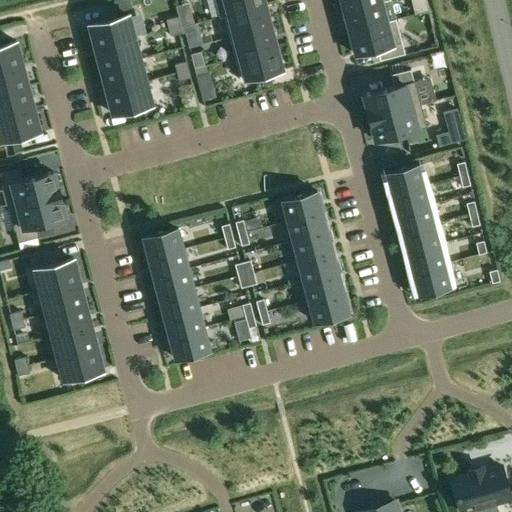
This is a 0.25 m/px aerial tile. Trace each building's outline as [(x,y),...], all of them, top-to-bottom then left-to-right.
[(214,0),(219,17),(265,4),(263,0),(214,0)] [(341,0),(344,10),(382,0),(341,0)] [(382,0),(344,10),(350,31),(387,21),(396,19),(395,18),(386,21),(381,1),(385,0),(382,0)] [(426,1),(412,5),(415,13),(428,10),(426,1)] [(265,4),(219,17),(224,16),(229,36),(271,25),(265,4)] [(128,13),(89,24),(95,47),(134,36),(128,13)] [(178,16),(166,19),(168,27),(180,24),(178,16)] [(387,21),(350,31),(356,54),(377,48),(380,60),(405,53),(396,19),(387,21)] [(180,24),(168,27),(170,35),(182,32),(180,24)] [(271,25),(229,36),(235,57),(276,46),(271,25)] [(134,36),(95,47),(101,69),(140,58),(134,36)] [(16,40),(0,44),(0,69),(22,63),(16,40)] [(276,46),(235,57),(241,80),(282,69),(276,46)] [(140,58),(101,69),(107,91),(146,80),(140,58)] [(186,61),(175,64),(177,72),(188,69),(186,61)] [(22,63),(0,69),(0,92),(28,85),(22,63)] [(206,65),(195,68),(197,75),(208,72),(206,65)] [(188,69),(177,72),(179,80),(190,77),(188,69)] [(394,86),(364,94),(368,109),(367,109),(369,117),(421,103),(414,80),(413,81),(410,69),(391,74),(394,86)] [(146,80),(107,91),(113,113),(152,103),(146,80)] [(28,85),(0,92),(0,116),(34,107),(28,85)] [(212,88),(201,91),(203,98),(214,95),(212,88)] [(421,103),(369,117),(371,125),(372,124),(376,140),(427,126),(421,103)] [(34,107),(0,116),(0,138),(1,141),(40,130),(34,107)] [(462,127),(449,131),(452,143),(465,139),(462,127)] [(21,142),(12,144),(15,152),(23,150),(21,142)] [(464,161),(457,163),(459,175),(467,173),(464,161)] [(420,163),(384,173),(390,193),(425,184),(420,163)] [(20,167),(0,173),(3,184),(2,184),(3,187),(7,203),(8,207),(60,194),(58,186),(57,186),(53,171),(23,179),(20,167)] [(467,173),(459,175),(462,187),(470,185),(467,173)] [(425,184),(390,193),(395,213),(430,204),(425,184)] [(317,191),(282,200),(287,220),(322,211),(317,191)] [(60,194),(8,207),(14,230),(15,230),(18,242),(38,236),(35,225),(50,221),(65,217),(61,202),(62,201),(60,194)] [(474,201),(466,203),(469,214),(477,213),(474,201)] [(430,204),(395,213),(400,233),(436,224),(430,204)] [(322,211),(287,220),(293,240),(328,231),(322,211)] [(477,213),(469,214),(472,226),(480,224),(477,213)] [(243,220),(235,222),(238,233),(246,231),(243,220)] [(229,223),(221,225),(224,237),(232,235),(229,223)] [(436,224),(400,233),(406,254),(441,244),(436,224)] [(178,227),(143,236),(148,257),(183,248),(178,227)] [(246,231),(238,233),(241,245),(249,243),(246,231)] [(328,231),(293,240),(298,261),(333,251),(328,231)] [(232,235),(224,237),(227,249),(235,247),(232,235)] [(484,240),(476,242),(479,254),(486,252),(484,240)] [(441,244),(406,254),(411,274),(446,265),(441,244)] [(183,248),(148,257),(153,277),(188,268),(183,248)] [(333,251),(298,261),(303,281),(338,272),(333,251)] [(73,257),(34,268),(40,290),(79,280),(73,257)] [(9,259),(0,261),(0,269),(11,267),(9,259)] [(250,260),(243,262),(246,274),(253,272),(250,260)] [(243,262),(235,264),(238,276),(246,274),(243,262)] [(446,265),(411,274),(416,294),(452,285),(446,265)] [(188,268),(153,277),(159,297),(194,288),(188,268)] [(497,269),(489,271),(492,283),(500,281),(497,269)] [(253,272),(246,274),(249,285),(256,283),(253,272)] [(338,272),(303,281),(309,301),(344,292),(338,272)] [(246,274),(238,276),(241,287),(249,285),(246,274)] [(79,280),(40,290),(46,312),(85,302),(79,280)] [(194,288),(159,297),(164,317),(199,308),(194,288)] [(344,292),(309,301),(314,321),(349,312),(344,292)] [(264,299),(256,301),(259,312),(267,310),(264,299)] [(85,302),(46,312),(52,335),(91,324),(85,302)] [(250,302),(242,304),(245,316),(253,314),(250,302)] [(199,308),(164,317),(169,338),(204,328),(199,308)] [(267,310),(259,312),(262,324),(270,322),(267,310)] [(21,311),(10,313),(12,322),(23,318),(21,311)] [(253,314),(245,316),(248,327),(256,325),(253,314)] [(23,318),(12,322),(13,329),(25,327),(23,318)] [(248,327),(246,319),(234,322),(239,340),(251,337),(248,327)] [(91,324),(52,335),(58,357),(97,346),(91,324)] [(204,328),(169,338),(175,358),(210,349),(204,328)] [(27,330),(14,333),(17,343),(29,340),(27,330)] [(97,346),(58,357),(64,379),(103,369),(97,346)] [(26,356),(14,359),(16,368),(28,364),(26,356)] [(28,364),(16,368),(18,375),(30,372),(28,364)] [(470,474),(451,479),(461,511),(478,507),(477,502),(492,498),(493,502),(509,498),(511,506),(511,505),(511,489),(509,490),(501,465),(483,470),(482,466),(480,467),(480,469),(471,471),(471,469),(468,470),(470,474)] [(26,511),(14,466),(0,469),(0,511),(26,511)] [(399,511),(397,502),(361,511),(399,511)]
